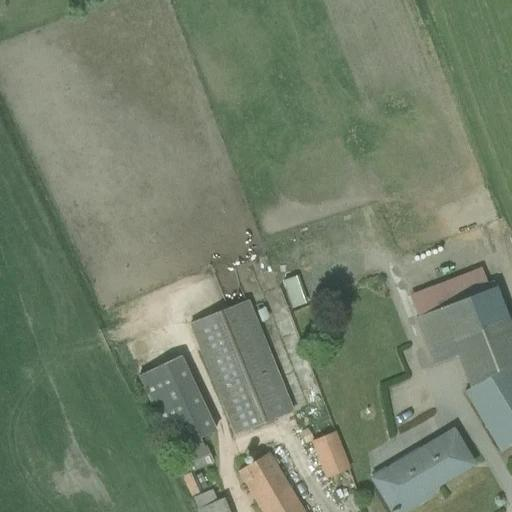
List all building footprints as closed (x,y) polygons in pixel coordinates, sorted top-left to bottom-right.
[(290,241),(262,249),(265,260),(293,252),(290,241)] [(413,320),(433,369),(455,360),(468,390),(463,394),(499,453),(511,445),(511,328),(511,329),(492,282),(485,285),(478,269),(408,298),(417,318),(413,320)] [(305,304),(295,277),(281,282),(291,309),(305,304)] [(247,302),(187,326),(232,437),(291,413),(247,302)] [(214,431),(180,358),(137,378),(170,452),(169,453),(181,477),(180,478),(189,498),(199,492),(199,490),(205,488),(199,474),(193,477),(191,473),(212,462),(204,446),(202,447),(199,439),(214,431)] [(370,477),(369,478),(389,511),(400,511),(428,495),(425,491),(469,464),(448,430),(384,470),(383,467),(369,475),(370,477)] [(323,479),(348,470),(334,433),(308,443),(323,479)] [(302,511),(267,453),(237,473),(260,511),(302,511)] [(211,490),(189,500),(194,511),(227,511),(222,500),(216,502),(211,490)]
